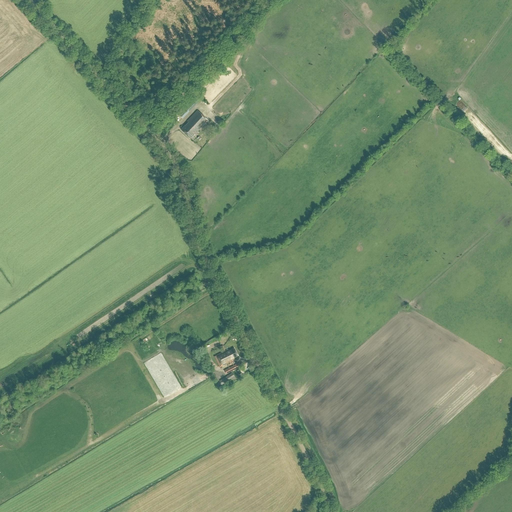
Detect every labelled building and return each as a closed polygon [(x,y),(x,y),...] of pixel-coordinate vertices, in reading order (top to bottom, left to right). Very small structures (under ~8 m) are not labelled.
[(193,94),(177,113),(183,118),(199,100),(193,94)] [(195,135),(208,121),(197,111),(187,121),(188,122),(181,130),(190,138),(194,134),(195,135)] [(234,349),(230,351),(229,349),(226,351),(225,351),(224,352),(217,355),(222,366),(234,360),(234,358),(238,356),(234,349)] [(236,364),(225,370),(226,374),(233,370),(238,368),(236,364)] [(220,387),(235,378),(232,373),(219,381),(219,382),(217,383),(220,387)]
